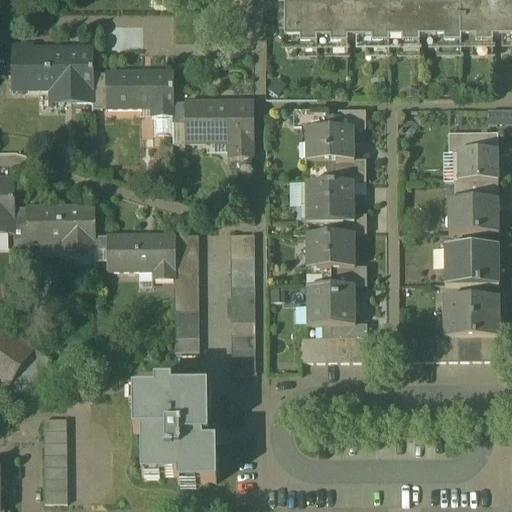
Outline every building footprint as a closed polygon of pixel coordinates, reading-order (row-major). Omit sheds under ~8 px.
[(511,10),(461,11),(404,13),(403,0),(389,0),(390,13),(285,13),(285,44),(303,44),(303,50),(317,50),(317,56),(318,56),(318,44),(332,44),(332,50),(348,50),(348,56),(350,56),(350,44),(373,43),(373,50),(389,50),(389,56),(390,56),(390,43),(404,43),(404,50),(420,50),(420,56),(422,56),(422,43),(446,43),(446,50),(461,50),(461,55),(462,55),(461,43),(476,42),(476,48),(493,48),(493,42),(511,42),(511,10)] [(93,51),(36,52),(36,48),(15,48),(15,90),(73,90),(73,106),(94,105),(94,90),(94,77),(93,51)] [(173,76),(94,77),(94,90),(108,90),(108,112),(156,112),(156,120),(174,120),(174,107),(173,76)] [(254,104),(186,105),(186,107),(187,127),(187,148),(232,148),(232,162),(254,162),(254,104)] [(187,127),(186,107),(174,107),(174,120),(174,127),(187,127)] [(511,113),(489,113),(489,127),(511,127),(511,113)] [(366,115),(338,115),(338,123),(329,123),(329,115),(294,115),(294,133),(306,133),(354,133),(354,134),(366,134),(366,115)] [(354,133),(306,133),(307,166),(327,166),(355,166),(355,164),(354,134),(354,133)] [(498,138),(449,138),(449,157),(458,157),(458,186),(498,186),(498,138)] [(355,164),(355,166),(327,166),(327,187),(355,187),(366,187),(366,164),(355,164)] [(0,237),(16,238),(16,231),(15,211),(14,179),(0,179),(0,237)] [(458,186),(455,186),(455,238),(477,238),(499,238),(498,186),(458,186)] [(327,187),(306,187),(307,226),(329,226),(329,239),(356,239),(366,239),(366,219),(355,219),(355,187),(327,187)] [(95,210),(30,211),(30,231),(30,249),(65,248),(65,245),(75,245),(75,256),(95,255),(95,242),(95,210)] [(30,231),(30,211),(15,211),(16,231),(30,231)] [(499,238),(477,238),(477,250),(499,250),(499,238)] [(329,239),(308,239),(309,274),(322,274),(356,273),(356,271),(356,239),(329,239)] [(175,240),(109,241),(109,255),(109,279),(155,278),(155,284),(175,284),(175,278),(175,265),(175,253),(175,240)] [(199,240),(175,240),(175,253),(199,253),(199,240)] [(255,240),(231,240),(231,253),(255,252),(255,240)] [(109,255),(109,241),(95,242),(95,255),(109,255)] [(477,250),(446,250),(446,290),(484,290),(500,290),(499,250),(477,250)] [(255,252),(231,253),(231,265),(255,265),(255,252)] [(199,253),(175,253),(175,265),(199,265),(199,253)] [(199,265),(175,265),(175,278),(199,278),(199,265)] [(255,265),(231,265),(231,278),(255,277),(255,265)] [(356,273),(322,274),(322,291),(356,291),(368,291),(368,271),(356,271),(356,273)] [(255,277),(231,278),(231,290),(255,290),(255,277)] [(199,278),(175,278),(175,284),(175,291),(199,291),(199,278)] [(255,290),(231,290),(231,302),(255,302),(255,290)] [(500,290),(484,290),(484,302),(500,302),(500,290)] [(199,291),(175,291),(175,304),(199,304),(199,291)] [(322,291),(308,291),(309,331),(331,331),(331,343),(364,343),(368,343),(368,331),(356,331),(356,291),(322,291)] [(303,292),(274,292),(274,306),(303,306),(303,292)] [(255,326),(255,302),(231,302),(232,327),(255,326)] [(484,302),(444,303),(444,342),(446,342),(459,342),(470,342),(482,342),(495,342),(500,342),(500,302),(484,302)] [(199,304),(175,304),(176,316),(199,316),(199,304)] [(200,329),(199,316),(176,316),(176,330),(200,329)] [(255,326),(232,327),(232,340),(256,340),(255,326)] [(0,389),(9,396),(37,354),(0,329),(0,389)] [(200,329),(176,330),(176,343),(200,342),(200,329)] [(256,340),(232,340),(232,353),(256,353),(256,340)] [(200,342),(176,343),(176,356),(200,355),(200,342)] [(446,366),(446,342),(444,342),(436,343),(436,366),(446,366)] [(459,366),(459,342),(446,342),(446,366),(459,366)] [(471,366),(470,342),(459,342),(459,366),(471,366)] [(483,366),(482,342),(470,342),(471,366),(483,366)] [(496,366),(495,342),(482,342),(483,366),(496,366)] [(327,343),(302,343),(302,367),(327,367),(327,343)] [(331,343),(327,343),(327,367),(339,367),(339,343),(331,343)] [(351,343),(339,343),(339,367),(351,367),(351,343)] [(364,367),(364,343),(351,343),(351,367),(364,367)] [(413,343),(400,343),(400,367),(413,367),(413,343)] [(424,343),(413,343),(413,367),(424,367),(424,343)] [(436,366),(436,343),(424,343),(424,367),(436,366)] [(256,353),(232,353),(232,366),(256,366),(256,353)] [(67,366),(52,372),(59,389),(74,382),(67,366)] [(256,366),(232,366),(232,380),(256,380),(256,366)] [(157,395),(135,395),(136,437),(143,437),(143,481),(179,481),(179,488),(217,488),(217,446),(209,446),(209,393),(173,393),(173,387),(157,387),(157,395)] [(68,437),(67,425),(45,425),(45,437),(68,437)] [(68,448),(68,437),(45,437),(45,448),(68,448)] [(68,448),(45,448),(45,461),(68,460),(68,448)] [(68,472),(68,460),(45,461),(45,473),(68,472)] [(68,472),(45,473),(45,485),(68,485),(68,472)] [(68,497),(68,485),(45,485),(45,497),(68,497)] [(69,509),(68,497),(45,497),(45,510),(69,509)]
